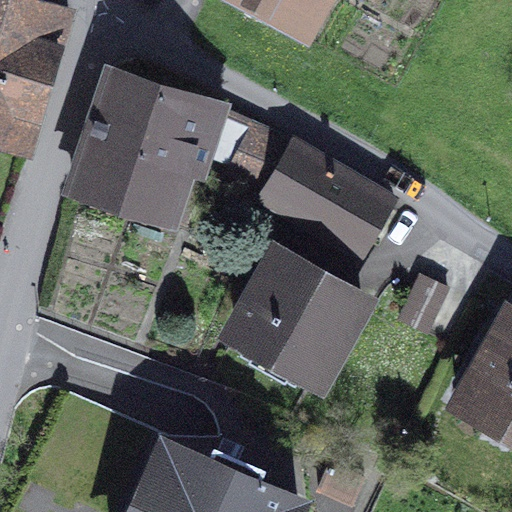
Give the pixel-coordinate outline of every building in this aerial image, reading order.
[(70,11),(31,0),(0,0),(0,142),(28,151),(70,11)] [(240,0),(309,37),(329,0),(240,0)] [(224,108),(114,71),(74,189),(169,221),(187,169),(202,174),(224,108)] [(393,200),(295,139),(264,193),(365,249),(393,200)] [(363,302),(283,255),(237,335),(317,381),(363,302)] [(449,288),(423,277),(403,321),(429,332),(449,288)] [(511,327),(501,348),(485,340),(455,394),(511,426),(511,327)] [(211,464),(168,445),(138,511),(295,511),(299,504),(257,485),(262,472),(217,451),(211,464)]
